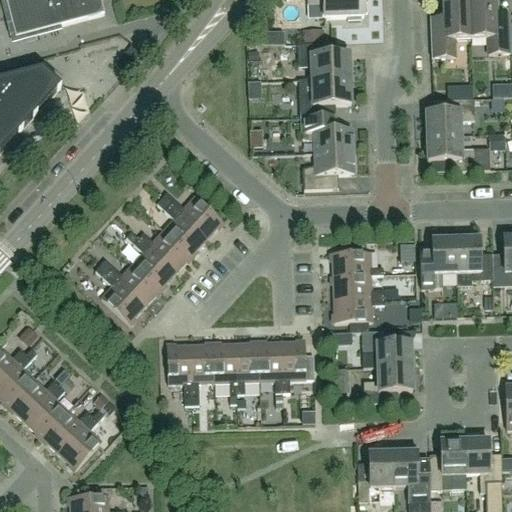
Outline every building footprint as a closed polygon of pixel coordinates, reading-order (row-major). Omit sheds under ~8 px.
[(3,0),(14,40),(58,29),(59,28),(102,17),(98,1),(97,0),(3,0)] [(359,24),(359,20),(362,20),(361,0),(306,0),(307,7),(321,7),(322,22),(345,21),(346,24),(359,24)] [(494,3),(467,4),(469,42),(486,41),(486,58),(509,57),(508,29),(508,18),(494,19),(494,3)] [(442,21),(429,22),(428,22),(430,62),(453,61),(453,43),(469,42),(467,4),(441,5),(442,21)] [(330,48),(322,48),(295,49),(296,72),(309,71),(309,84),(348,83),(347,59),(331,59),(330,48)] [(123,55),(113,68),(123,75),(133,63),(123,55)] [(0,154),(59,90),(41,73),(0,83),(0,154)] [(309,84),(297,85),(297,99),(298,122),(300,122),(334,121),(333,109),(349,108),(348,83),(309,84)] [(425,141),(459,140),(458,125),(473,125),(472,103),(448,104),(448,116),(424,117),(425,141)] [(334,121),(300,122),(300,137),(300,143),(312,146),(313,158),(350,156),(349,134),(334,135),(334,121)] [(459,154),(459,140),(425,141),(426,165),(450,164),(450,176),(488,175),(487,153),(459,154)] [(313,170),(301,174),(302,194),(330,193),(330,179),(336,179),(351,179),(350,156),(313,158),(313,170)] [(165,197),(160,203),(204,244),(221,226),(193,200),(182,212),(165,197)] [(204,244),(160,203),(155,208),(172,223),(161,235),(189,260),(204,244)] [(142,237),(137,243),(174,277),(189,260),(161,235),(151,246),(142,237)] [(174,277),(137,243),(129,236),(124,242),(141,257),(131,268),(159,294),(174,277)] [(502,264),(490,265),(491,285),(491,291),(511,290),(511,241),(502,242),(502,258),(502,264)] [(478,243),(454,244),(455,278),(469,277),(470,285),(491,285),(490,259),(478,259),(478,243)] [(409,244),(395,244),(395,262),(408,262),(409,244)] [(430,250),(418,250),(418,261),(419,287),(419,293),(440,292),(440,286),(440,278),(455,278),(454,244),(430,244),(430,250)] [(331,281),(369,280),(381,279),(381,272),(369,272),(368,256),(330,257),(331,281)] [(103,264),(99,269),(143,310),(159,294),(131,268),(120,280),(103,264)] [(143,310),(99,269),(93,275),(110,290),(99,302),(127,328),(143,310)] [(369,295),(369,280),(331,281),(332,303),(382,302),(382,294),(369,295)] [(382,309),(382,302),(332,303),(332,327),(370,326),(370,310),(382,309)] [(376,372),(409,371),(408,347),(384,347),(384,336),(360,336),(361,372),(376,372)] [(303,346),(279,347),(281,397),(288,397),(288,384),(304,384),(303,346)] [(257,385),(256,347),(234,348),(235,399),(243,399),(242,386),(257,385)] [(281,397),(279,347),(256,347),(257,385),(273,385),(273,398),(281,397)] [(234,348),(211,349),(212,387),(227,386),(228,409),(236,408),(235,399),(234,348)] [(212,387),(211,349),(188,350),(190,410),(197,410),(197,387),(212,387)] [(190,410),(188,350),(165,350),(166,388),(182,388),(182,410),(190,410)] [(0,385),(24,359),(19,354),(10,363),(0,353),(0,385)] [(30,353),(24,359),(0,385),(0,405),(6,412),(32,384),(21,373),(35,358),(30,353)] [(409,371),(376,372),(376,386),(362,386),(362,408),(386,407),(386,395),(410,395),(409,371)] [(32,384),(6,412),(23,427),(57,390),(52,385),(43,394),(32,384)] [(511,387),(503,387),(504,408),(505,435),(511,434),(511,387)] [(57,390),(23,427),(39,442),(65,415),(54,404),(63,395),(57,390)] [(97,414),(91,421),(56,458),(73,474),(99,446),(88,435),(103,420),(97,414)] [(65,415),(39,442),(56,458),(91,421),(85,416),(77,425),(65,415)] [(486,444),(462,445),(463,479),(478,478),(478,497),(483,497),(483,511),(500,511),(500,496),(499,468),(487,469),(486,444)] [(428,481),(427,481),(428,495),(450,494),(464,493),(464,488),(463,479),(462,445),(438,446),(439,470),(427,470),(428,481)] [(392,491),(391,457),(367,458),(368,482),(356,483),(356,507),(378,506),(378,491),(392,491)] [(415,457),(391,457),(392,491),(406,491),(406,505),(406,511),(428,511),(428,505),(428,495),(427,481),(428,481),(427,470),(427,462),(415,463),(415,457)] [(68,511),(106,511),(106,500),(68,501),(68,511)]
